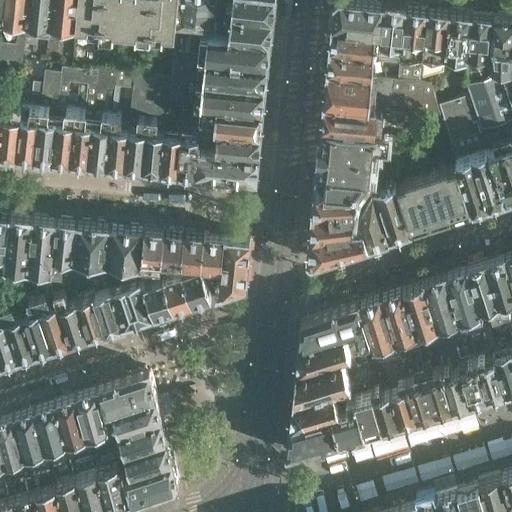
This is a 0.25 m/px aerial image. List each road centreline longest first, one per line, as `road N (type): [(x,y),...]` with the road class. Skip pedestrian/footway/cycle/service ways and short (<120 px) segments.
road 1 (residential): [(272,301),(302,0)]
road 2 (residential): [(272,301),(0,386)]
road 3 (residential): [(249,506),(511,429)]
road 4 (residential): [(511,222),(272,301)]
road 5 (residential): [(234,204),(0,177)]
road 6 (residential): [(249,506),(272,301)]
